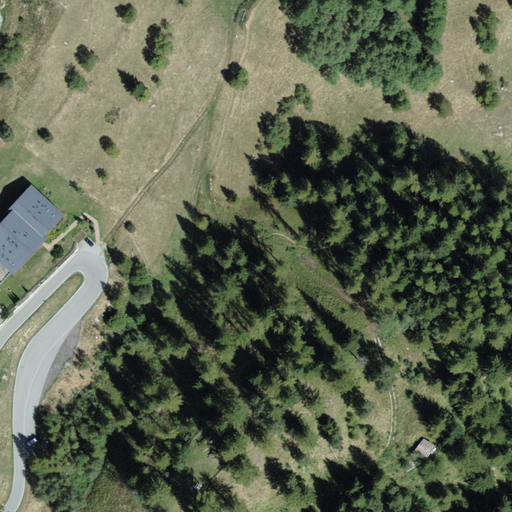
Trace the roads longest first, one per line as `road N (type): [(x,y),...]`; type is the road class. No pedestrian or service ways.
road 1 (residential): [(12,511),(23,485),(19,402),(29,361),(101,273),(87,260),(69,265),(0,343)]
road 2 (track): [(87,260),(210,105),(229,48),(230,0)]
road 3 (track): [(377,457),(391,414),(385,360),(367,316),(336,284),(249,233)]
